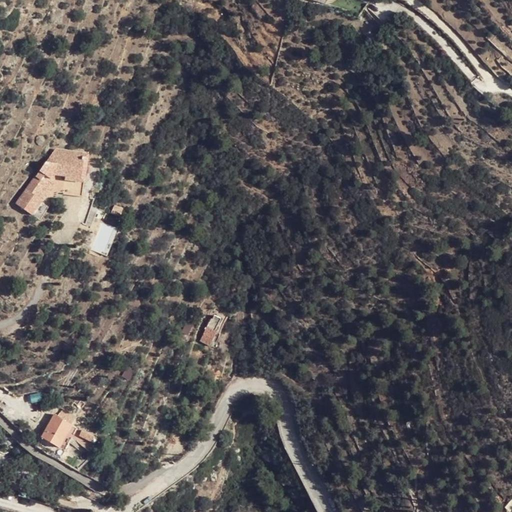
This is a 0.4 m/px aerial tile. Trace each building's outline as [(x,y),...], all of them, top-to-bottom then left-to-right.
[(65,171),(78,174),(84,156),(54,149),(17,200),(31,210),(43,194),(42,193),(54,177),(51,175),(53,172),(64,175),(65,171)] [(110,211),(119,215),(123,204),(114,201),(110,211)] [(205,329),(212,332),(216,323),(208,320),(205,329)] [(214,333),(212,332),(205,329),(199,342),(208,346),(214,333)] [(46,426),(63,436),(70,424),(53,414),(46,426)] [(57,445),(63,436),(46,426),(39,436),(57,445)] [(75,441),(92,447),(96,435),(79,429),(75,441)] [(405,491),(410,499),(414,497),(410,489),(405,491)]
